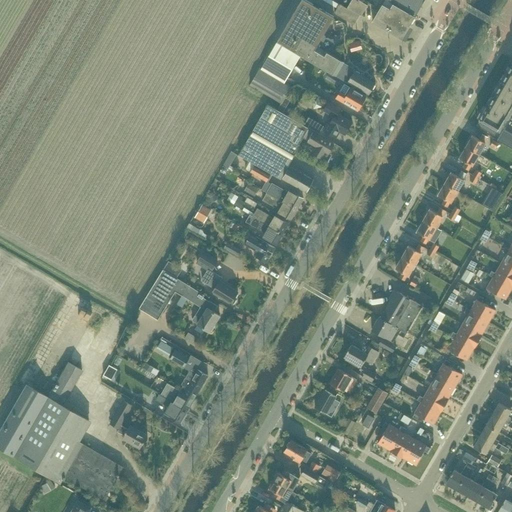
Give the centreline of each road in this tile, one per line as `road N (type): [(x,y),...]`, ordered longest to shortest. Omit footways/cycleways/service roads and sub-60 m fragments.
road 1 (tertiary): [(159,511),(456,0)]
road 2 (unclassified): [(275,419),(510,7)]
road 3 (residential): [(418,501),(511,339)]
road 4 (residential): [(418,501),(275,419)]
